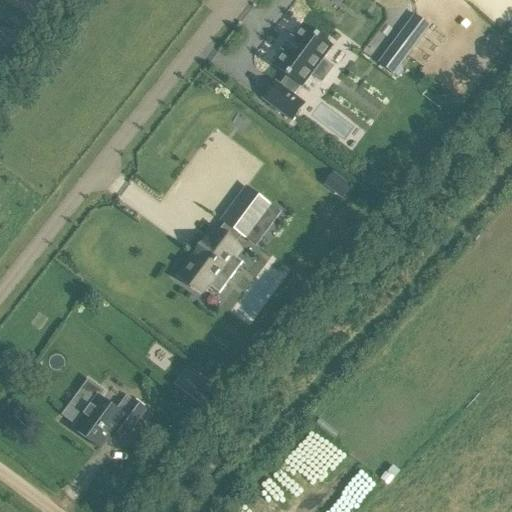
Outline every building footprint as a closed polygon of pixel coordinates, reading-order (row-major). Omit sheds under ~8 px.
[(511,39),(462,0),(361,0),(480,94),(511,53),(511,39)] [(292,41),(290,39),(282,50),(284,52),(273,66),(287,77),(280,86),(276,83),(263,101),(290,121),(303,104),(292,96),(300,86),(301,87),(310,74),(321,82),(332,68),(321,60),(331,47),(303,26),(292,41)] [(0,29),(0,59),(13,63),(13,61),(21,35),(0,29)] [(0,59),(0,82),(15,62),(13,61),(13,63),(0,59)] [(343,247),(380,199),(243,93),(205,140),(343,247)] [(246,188),(222,221),(225,223),(242,236),(245,238),(269,206),(246,188)] [(214,231),(180,277),(199,291),(205,284),(219,294),(242,263),(233,255),(238,248),(235,246),(242,236),(225,223),(217,233),(214,231)] [(0,281),(13,265),(0,254),(0,281)] [(124,319),(69,270),(35,308),(90,357),(124,319)] [(187,367),(177,380),(205,401),(215,387),(187,367)] [(73,401),(61,417),(74,427),(72,428),(99,449),(111,433),(121,441),(128,431),(144,409),(131,399),(120,414),(96,396),(83,387),(83,388),(73,401)]
